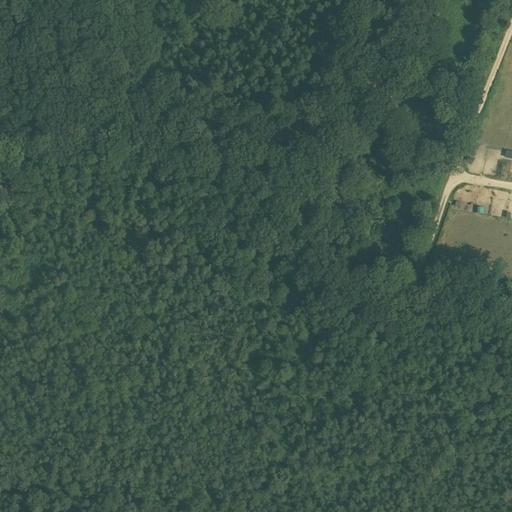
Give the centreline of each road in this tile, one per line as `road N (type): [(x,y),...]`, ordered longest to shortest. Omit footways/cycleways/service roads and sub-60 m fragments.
road 1 (tertiary): [(511,301),(358,284),(273,187),(244,169),(97,128),(0,130)]
road 2 (track): [(511,24),(408,293)]
